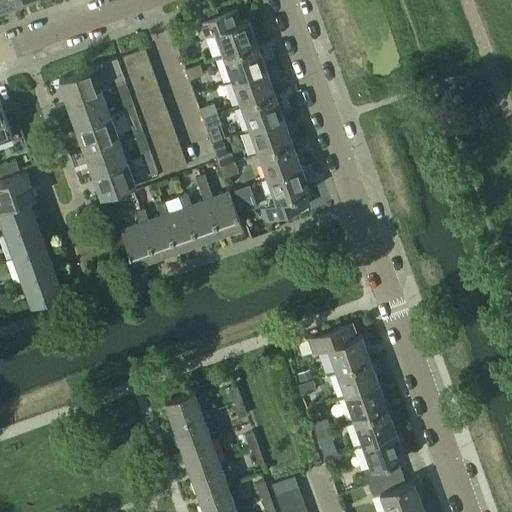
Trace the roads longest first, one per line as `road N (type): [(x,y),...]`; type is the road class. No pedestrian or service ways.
road 1 (residential): [(465,511),(283,0)]
road 2 (residential): [(0,42),(124,0)]
